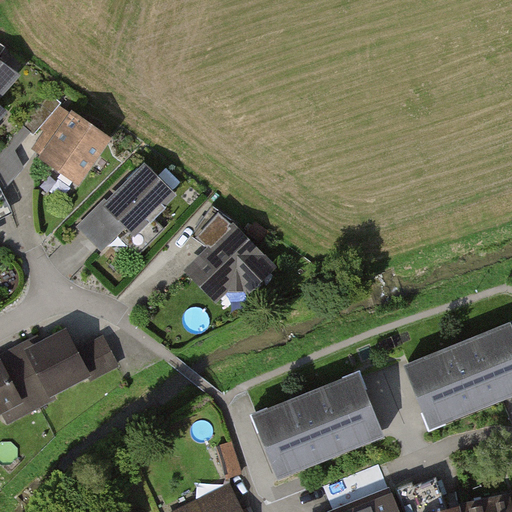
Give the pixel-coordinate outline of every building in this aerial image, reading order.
[(0,53),(0,128),(13,115),(1,103),(25,76),(0,53)] [(110,138),(75,114),(45,158),(80,182),(110,138)] [(146,164),(106,204),(136,234),(176,194),(146,164)] [(236,229),(192,271),(218,298),(229,287),(245,286),(250,291),(274,268),(236,229)] [(511,315),(404,359),(430,423),(511,389),(511,315)] [(67,334),(30,354),(46,386),(51,393),(88,373),(93,380),(119,366),(104,339),(77,354),(67,334)] [(27,350),(0,364),(0,409),(46,386),(30,354),(27,350)] [(386,428),(360,364),(254,408),(280,472),(386,428)] [(247,511),(236,487),(181,511),(247,511)] [(403,511),(397,497),(360,511),(403,511)] [(511,511),(511,500),(458,511),(511,511)]
